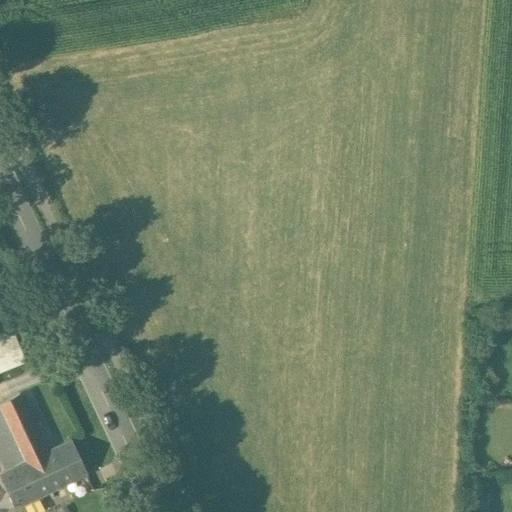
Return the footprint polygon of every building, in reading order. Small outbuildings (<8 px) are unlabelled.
[(11,320),(0,324),(0,369),(27,359),(11,320)] [(47,450),(19,392),(0,400),(0,413),(23,461),(47,450)] [(23,461),(0,413),(0,464),(3,471),(23,461)] [(86,473),(70,439),(47,450),(63,484),(86,473)] [(47,450),(23,461),(39,495),(63,484),(47,450)] [(23,461),(3,471),(0,472),(0,482),(12,508),(39,495),(23,461)]
